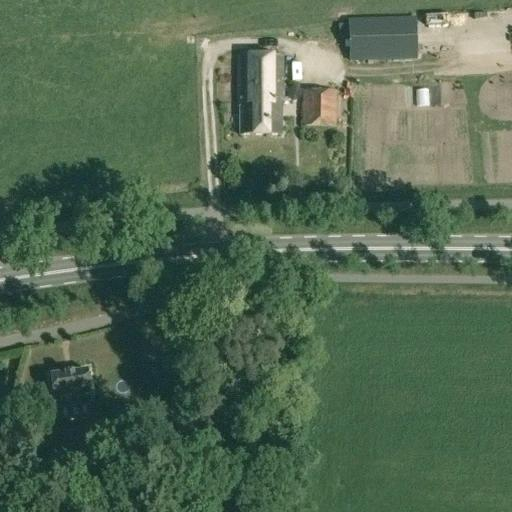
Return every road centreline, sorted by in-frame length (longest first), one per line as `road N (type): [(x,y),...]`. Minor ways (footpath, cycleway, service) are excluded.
road 1 (primary): [(0,282),(170,259),(511,251)]
road 2 (track): [(170,259),(198,415)]
